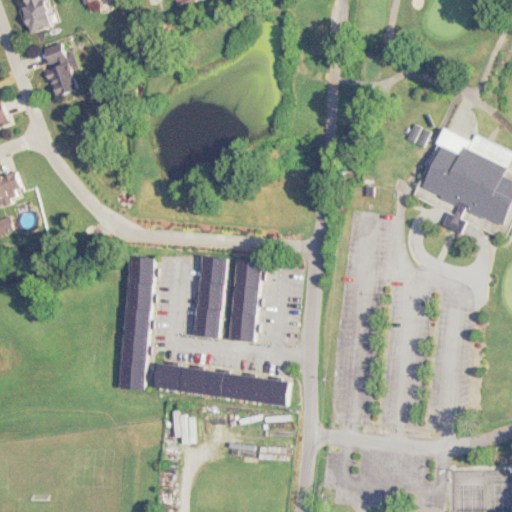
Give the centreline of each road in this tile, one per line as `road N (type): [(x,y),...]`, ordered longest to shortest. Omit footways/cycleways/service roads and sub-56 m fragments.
road 1 (residential): [(300,511),(340,0)]
road 2 (residential): [(321,248),(127,234),(67,178),(37,134),(0,12)]
road 3 (residential): [(306,436),(455,448),(511,431)]
